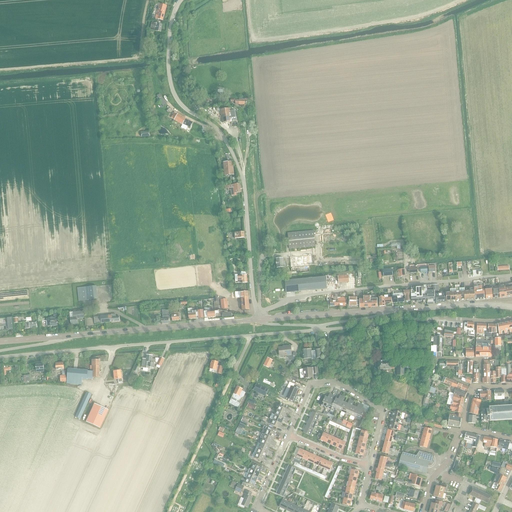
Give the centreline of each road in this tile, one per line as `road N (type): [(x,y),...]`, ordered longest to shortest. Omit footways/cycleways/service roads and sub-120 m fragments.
road 1 (residential): [(258,319),(243,180),(219,130),(180,104),(169,78),(169,33),(180,0)]
road 2 (residential): [(0,356),(249,335)]
road 3 (residential): [(301,297),(511,275)]
road 4 (secondary): [(58,336),(258,319)]
road 5 (residential): [(369,465),(382,408),(324,382)]
